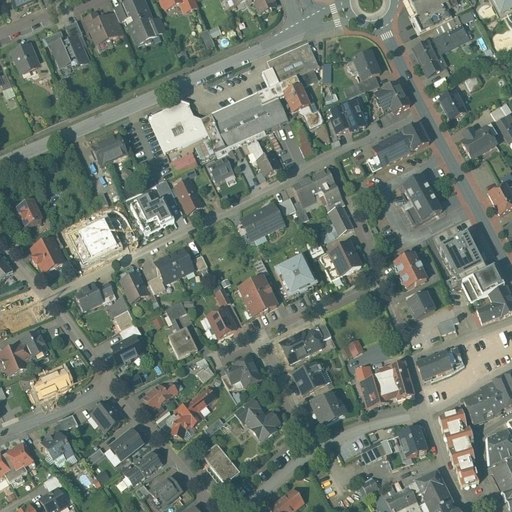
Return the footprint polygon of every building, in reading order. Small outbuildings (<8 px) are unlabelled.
[(9,0),(14,10),(34,1),(33,0),(9,0)] [(142,0),(136,0),(135,1),(135,2),(126,6),(126,5),(119,7),(120,8),(125,21),(136,47),(143,44),(146,46),(150,44),(151,41),(158,38),(158,37),(152,24),(144,5),(145,5),(142,0)] [(181,0),(159,0),(160,1),(159,4),(162,10),(164,11),(165,12),(183,4),(184,4),(181,0)] [(193,0),(184,4),(183,4),(187,14),(197,9),(193,0)] [(232,0),(235,7),(245,2),(247,6),(254,3),(259,15),(275,9),(270,0),(232,0)] [(410,0),(409,1),(417,18),(412,20),(419,36),(436,29),(451,21),(444,5),(453,0),(410,0)] [(511,0),(491,0),(500,18),(511,11),(511,0)] [(213,5),(204,9),(207,17),(217,13),(213,5)] [(125,21),(120,8),(113,11),(115,15),(119,24),(125,21)] [(459,18),(463,25),(475,19),(470,11),(459,18)] [(119,24),(115,15),(109,17),(118,38),(124,35),(119,24)] [(109,17),(98,22),(96,18),(94,17),(86,20),(85,23),(95,46),(109,41),(109,42),(118,38),(109,17)] [(451,21),(436,29),(440,37),(461,27),(457,19),(451,21)] [(160,20),(152,24),(158,37),(165,34),(160,20)] [(77,25),(65,30),(69,39),(75,37),(76,40),(82,38),(77,25)] [(440,37),(432,41),(437,52),(459,41),(459,40),(465,37),(468,41),(461,27),(440,37)] [(206,49),(213,46),(206,30),(199,34),(206,49)] [(60,34),(45,41),(49,52),(52,50),(51,47),(64,42),(60,34)] [(64,42),(51,47),(52,50),(58,63),(59,63),(59,62),(63,60),(65,64),(64,64),(66,68),(67,67),(67,66),(71,65),(74,71),(75,71),(74,70),(86,65),(86,66),(87,65),(76,40),(75,37),(69,39),(64,42)] [(427,44),(412,51),(427,79),(441,72),(427,44)] [(29,47),(11,54),(20,75),(26,72),(27,74),(35,70),(39,69),(38,67),(29,47)] [(306,48),(269,65),(271,71),(278,87),(296,79),(313,72),(316,70),(306,48)] [(370,55),(352,62),(357,74),(361,83),(361,84),(375,78),(379,76),(370,55)] [(352,62),(347,65),(346,67),(348,73),(350,74),(351,75),(353,76),(357,74),(352,62)] [(45,63),(38,67),(39,69),(35,70),(40,81),(51,76),(45,63)] [(271,71),(262,76),(268,92),(278,87),(271,71)] [(313,72),(296,79),(300,88),(301,90),(302,89),(316,83),(315,82),(316,79),(313,72)] [(11,89),(5,76),(0,78),(0,83),(1,86),(0,86),(3,92),(11,89)] [(465,80),(469,90),(479,86),(475,76),(465,80)] [(375,78),(361,84),(361,83),(356,85),(361,96),(363,95),(379,88),(375,78)] [(268,92),(210,118),(224,150),(287,123),(277,101),(285,98),(284,95),(300,88),(296,79),(278,87),(268,92)] [(397,86),(374,97),(382,113),(390,109),(393,116),(409,108),(397,86)] [(300,88),(284,95),(285,98),(292,115),(301,112),(308,108),(301,90),(300,88)] [(454,93),(438,101),(449,122),(465,114),(454,93)] [(361,96),(358,97),(361,105),(366,103),(363,95),(361,96)] [(355,105),(341,111),(331,115),(334,122),(330,123),(336,137),(348,132),(350,134),(357,131),(357,133),(365,129),(355,105)] [(180,106),(153,119),(151,125),(164,156),(207,137),(200,122),(199,122),(192,120),(187,109),(180,106)] [(317,113),(311,115),(308,108),(301,112),(309,131),(320,126),(321,124),(317,113)] [(508,117),(496,124),(508,145),(511,142),(511,133),(506,124),(510,121),(508,117)] [(224,150),(210,118),(200,122),(207,137),(214,154),(224,150)] [(299,120),(289,124),(304,158),(313,154),(299,120)] [(418,127),(372,150),(376,158),(381,169),(428,146),(418,127)] [(489,128),(474,137),(470,132),(463,137),(466,142),(461,145),(471,162),(496,147),(492,141),(496,139),(489,128)] [(126,156),(118,138),(92,150),(100,168),(126,156)] [(264,159),(257,144),(247,149),(250,155),(252,154),(257,162),(264,159)] [(241,148),(234,151),(239,160),(245,157),(241,148)] [(234,151),(228,154),(233,164),(239,161),(239,160),(234,151)] [(169,163),(175,177),(197,167),(191,153),(169,163)] [(257,162),(256,162),(264,179),(279,171),(271,155),(257,162)] [(376,158),(367,163),(372,173),(381,169),(376,158)] [(225,161),(208,169),(210,174),(209,174),(210,176),(211,175),(215,184),(232,176),(225,161)] [(340,200),(327,172),(326,172),(326,173),(310,181),(317,195),(324,208),(338,202),(340,200)] [(432,199),(421,179),(402,189),(421,225),(438,215),(440,214),(435,205),(433,206),(429,200),(432,199)] [(309,180),(292,189),(299,203),(302,210),(303,210),(316,204),(313,197),(317,195),(310,181),(309,181),(309,180)] [(155,188),(162,202),(163,202),(173,197),(166,183),(155,188)] [(188,183),(179,188),(183,195),(192,191),(188,183)] [(505,187),(487,196),(499,219),(511,211),(511,200),(511,199),(511,192),(511,190),(508,192),(505,187)] [(183,195),(178,198),(187,216),(201,209),(192,191),(183,195)] [(103,196),(91,201),(96,213),(108,208),(103,196)] [(147,200),(130,208),(141,230),(143,229),(147,237),(174,224),(163,202),(162,202),(161,203),(160,201),(156,203),(157,205),(151,208),(147,200)] [(289,200),(278,206),(284,218),(295,213),(292,206),(289,200)] [(352,231),(338,202),(324,208),(328,215),(328,216),(339,237),(352,231)] [(302,210),(299,203),(292,206),(295,213),(298,218),(305,215),(303,210),(302,210)] [(32,204),(17,211),(26,231),(41,224),(32,204)] [(272,207),(240,222),(251,243),(283,227),(272,207)] [(511,226),(502,232),(511,251),(511,226)] [(66,228),(55,234),(63,249),(63,250),(71,246),(70,244),(77,240),(72,230),(68,232),(66,228)] [(101,229),(85,237),(90,248),(82,252),(87,262),(95,259),(96,258),(98,259),(101,257),(102,256),(105,254),(107,255),(109,253),(111,252),(112,251),(108,243),(111,241),(105,228),(102,230),(101,229)] [(335,239),(330,230),(325,233),(329,242),(335,239)] [(329,242),(324,232),(319,234),(324,244),(329,242)] [(63,249),(55,234),(49,236),(51,241),(52,241),(57,252),(63,249)] [(472,280),(485,273),(467,236),(438,250),(457,288),(461,285),(472,280)] [(311,259),(322,254),(314,238),(304,243),(311,259)] [(57,252),(52,241),(51,241),(31,251),(35,259),(31,260),(35,267),(37,268),(39,266),(44,275),(64,265),(57,252)] [(349,246),(319,260),(330,284),(360,269),(349,246)] [(182,252),(176,255),(175,254),(168,258),(178,279),(186,276),(184,273),(191,270),(182,252)] [(413,256),(393,266),(406,292),(426,282),(421,272),(422,271),(419,266),(418,267),(413,256)] [(302,257),(274,271),(288,300),(299,295),(300,296),(306,293),(306,291),(316,286),(302,257)] [(168,258),(160,262),(161,262),(155,265),(160,277),(163,283),(170,280),(171,283),(178,279),(168,258)] [(201,258),(193,262),(199,274),(207,270),(201,258)] [(0,283),(12,273),(0,259),(0,283)] [(260,262),(254,265),(261,280),(262,279),(268,276),(260,262)] [(485,273),(472,280),(481,300),(487,297),(503,289),(499,281),(493,269),(485,273)] [(136,276),(120,284),(130,305),(144,298),(146,297),(143,290),(136,276)] [(12,277),(3,285),(7,290),(16,281),(12,277)] [(160,277),(147,284),(149,287),(154,297),(165,291),(161,284),(163,283),(160,277)] [(261,280),(238,291),(242,299),(241,299),(248,313),(249,312),(252,320),(261,316),(262,316),(267,314),(267,313),(276,308),(270,297),(271,296),(268,291),(267,291),(262,279),(261,280)] [(472,280),(461,285),(471,305),(481,300),(472,280)] [(107,285),(95,291),(93,286),(79,293),(81,296),(76,298),(81,310),(83,314),(87,312),(86,311),(101,304),(103,306),(115,300),(107,285)] [(154,297),(149,287),(143,290),(146,297),(144,298),(149,307),(157,303),(154,297)] [(492,306),(476,312),(481,326),(498,320),(499,321),(511,314),(511,301),(505,288),(503,289),(487,297),(492,306)] [(230,305),(223,292),(215,296),(222,309),(230,305)] [(419,292),(405,300),(408,305),(422,298),(419,292)] [(408,305),(406,306),(414,323),(434,314),(426,296),(422,298),(408,305)] [(20,299),(0,308),(0,318),(6,315),(14,332),(32,323),(20,299)] [(181,303),(164,311),(167,317),(171,316),(174,321),(186,315),(181,303)] [(469,319),(462,306),(452,311),(455,320),(451,321),(453,326),(469,319)] [(225,310),(207,319),(211,328),(208,330),(207,332),(210,338),(212,339),(216,337),(217,340),(235,331),(234,330),(235,328),(231,320),(229,319),(225,310)] [(127,313),(114,320),(121,334),(134,327),(127,313)] [(152,321),(157,330),(165,326),(161,317),(152,321)] [(451,321),(436,327),(440,338),(455,332),(453,326),(451,321)] [(119,335),(123,344),(133,339),(134,340),(141,337),(134,327),(121,334),(119,335)] [(324,327),(317,331),(323,342),(330,339),(324,327)] [(186,331),(168,340),(178,361),(195,353),(196,354),(197,353),(186,331)] [(311,333),(303,337),(303,336),(302,336),(302,337),(295,340),(294,338),(280,345),(290,365),(309,356),(308,355),(315,351),(312,345),(316,343),(311,333)] [(37,335),(21,343),(23,347),(30,361),(30,362),(46,353),(37,335)] [(115,357),(114,357),(113,361),(117,369),(124,365),(127,367),(130,365),(131,362),(142,356),(134,340),(133,339),(123,344),(112,350),(115,357)] [(20,348),(3,354),(4,356),(2,360),(3,362),(2,362),(6,372),(6,371),(9,378),(27,371),(24,364),(30,362),(30,361),(23,347),(20,348)] [(463,347),(456,349),(461,362),(469,359),(463,347)] [(348,348),(337,353),(342,363),(353,358),(348,348)] [(445,356),(417,367),(422,382),(451,371),(451,372),(455,370),(454,368),(462,365),(461,362),(456,349),(444,353),(445,356)] [(250,360),(224,372),(227,378),(230,383),(231,383),(239,379),(244,389),(260,381),(250,360)] [(404,365),(387,370),(388,371),(396,400),(397,403),(413,398),(404,365)] [(40,367),(34,370),(36,375),(43,373),(40,367)] [(318,376),(314,367),(292,378),(302,398),(313,393),(324,388),(323,387),(318,376)] [(357,380),(369,378),(367,370),(355,372),(357,380)] [(388,371),(378,374),(380,377),(359,384),(367,412),(389,405),(388,403),(396,400),(388,371)] [(48,378),(42,381),(41,379),(34,382),(32,376),(25,379),(29,390),(34,388),(40,402),(70,389),(63,372),(48,378)] [(330,384),(324,373),(318,376),(323,387),(326,386),(328,385),(330,384)] [(498,399),(511,392),(511,375),(502,380),(492,385),(492,386),(498,399)] [(138,377),(125,383),(128,391),(141,384),(138,377)] [(433,389),(444,384),(441,377),(430,382),(433,389)] [(227,378),(221,381),(228,393),(234,390),(231,383),(230,383),(227,378)] [(25,379),(18,382),(23,393),(29,390),(25,379)] [(178,394),(170,385),(163,391),(170,400),(178,394)] [(324,388),(313,393),(316,398),(320,396),(329,392),(326,386),(323,387),(324,388)] [(480,395),(484,406),(494,400),(498,399),(492,386),(479,392),(480,395)] [(159,387),(145,398),(142,400),(156,418),(163,412),(160,408),(170,400),(163,391),(159,387)] [(180,416),(176,419),(173,416),(167,421),(168,424),(166,425),(172,432),(171,437),(182,440),(185,431),(189,428),(190,430),(204,419),(199,412),(205,408),(214,401),(207,391),(188,406),(187,405),(177,413),(180,416)] [(511,392),(498,399),(494,400),(499,413),(503,411),(504,413),(511,409),(511,392)] [(484,406),(480,395),(462,403),(468,415),(484,406)] [(316,398),(309,402),(312,408),(323,402),(320,396),(316,398)] [(312,408),(311,408),(312,409),(318,421),(322,429),(345,417),(341,409),(336,411),(330,398),(323,402),(312,408)] [(484,406),(468,415),(473,428),(483,423),(483,422),(500,415),(499,413),(494,400),(484,406)] [(266,419),(252,402),(233,417),(242,427),(244,425),(261,446),(277,433),(274,430),(280,425),(271,415),(266,419)] [(110,405),(105,408),(102,408),(91,417),(105,434),(122,421),(110,405)] [(205,408),(199,412),(204,419),(210,414),(205,408)] [(460,411),(437,421),(440,432),(465,424),(460,411)] [(72,417),(58,423),(64,432),(77,426),(72,417)] [(219,421),(204,433),(209,439),(223,427),(219,421)] [(467,425),(442,433),(448,455),(473,447),(467,425)] [(418,430),(397,437),(401,446),(402,446),(407,460),(406,460),(406,461),(426,454),(418,430)] [(131,433),(110,450),(120,464),(142,447),(131,433)] [(511,445),(506,433),(487,441),(489,468),(506,461),(506,462),(511,459),(511,445)] [(42,445),(41,446),(48,456),(54,464),(58,470),(66,465),(64,460),(69,457),(72,456),(66,447),(66,445),(64,444),(58,435),(42,445)] [(48,456),(41,446),(42,445),(38,440),(32,444),(42,458),(45,455),(48,456)] [(386,441),(380,444),(385,457),(391,454),(386,441)] [(6,457),(1,459),(0,456),(0,484),(6,481),(9,486),(27,475),(26,474),(35,468),(22,447),(5,457),(6,457)] [(239,475),(216,447),(202,458),(225,487),(239,475)] [(376,448),(360,456),(365,467),(381,459),(376,448)] [(470,450),(448,456),(453,471),(474,465),(470,450)] [(99,451),(84,462),(88,469),(104,457),(99,451)] [(151,454),(134,468),(135,469),(124,477),(125,479),(122,482),(128,489),(131,486),(132,488),(143,479),(144,480),(161,467),(151,454)] [(474,465),(453,471),(461,490),(478,485),(474,465)] [(511,466),(509,468),(493,476),(502,495),(511,490),(511,466)] [(100,484),(106,479),(102,473),(96,477),(100,484)] [(436,474),(414,484),(415,486),(427,511),(440,511),(449,508),(452,506),(451,506),(444,490),(444,491),(436,474)] [(55,478),(43,485),(46,490),(58,483),(55,478)] [(170,481),(160,488),(159,487),(149,495),(155,502),(161,510),(161,511),(181,495),(170,481)] [(373,481),(361,487),(364,492),(360,494),(362,498),(378,490),(373,481)] [(58,483),(46,490),(49,496),(57,491),(62,488),(58,483)] [(394,496),(384,501),(389,511),(427,511),(415,486),(394,496)] [(143,487),(135,493),(141,502),(147,497),(145,495),(148,493),(143,487)] [(391,489),(380,494),(384,501),(394,496),(391,489)] [(49,496),(39,502),(45,511),(60,511),(67,508),(57,491),(49,496)] [(292,492),(272,508),(274,511),(294,511),(303,505),(292,492)]
